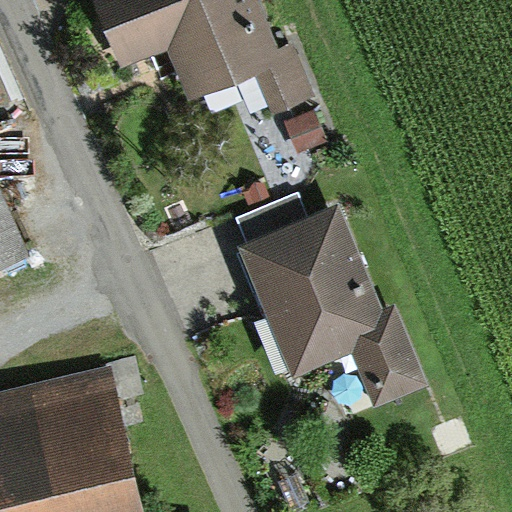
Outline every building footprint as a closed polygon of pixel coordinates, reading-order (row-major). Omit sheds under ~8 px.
[(86,0),(80,3),(114,75),(178,45),(203,98),(256,73),(272,106),(307,90),(264,0),(86,0)] [(304,113),(279,126),(292,150),(317,138),(304,113)] [(0,253),(31,239),(0,173),(0,253)] [(248,248),(294,358),(345,337),(369,395),(426,371),(394,296),(370,306),(331,213),(248,248)] [(147,511),(111,376),(0,401),(0,511),(147,511)]
